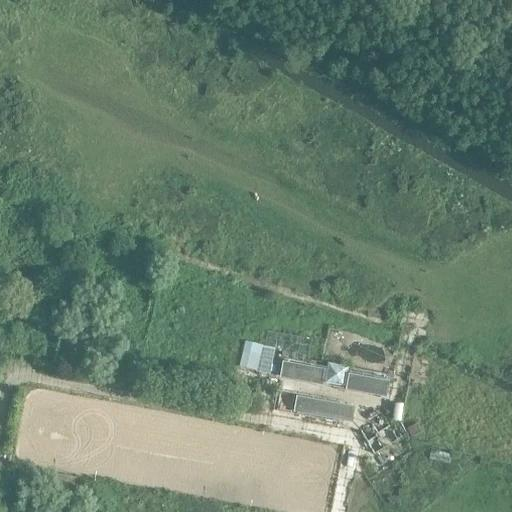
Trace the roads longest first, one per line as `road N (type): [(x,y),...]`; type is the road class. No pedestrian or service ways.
road 1 (track): [(169,243),(176,245),(173,255),(408,332),(427,323)]
road 2 (track): [(338,511),(354,429),(363,414),(388,408),(396,397),(407,310)]
